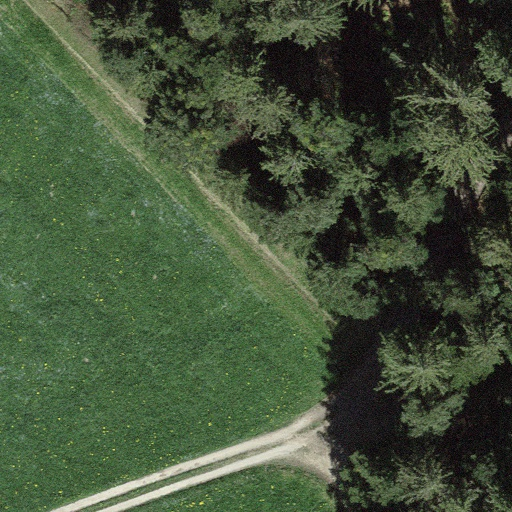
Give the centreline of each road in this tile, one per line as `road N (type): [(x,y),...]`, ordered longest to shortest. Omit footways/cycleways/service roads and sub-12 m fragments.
road 1 (track): [(511,131),(442,237),(407,309),(383,411)]
road 2 (track): [(97,511),(383,411)]
